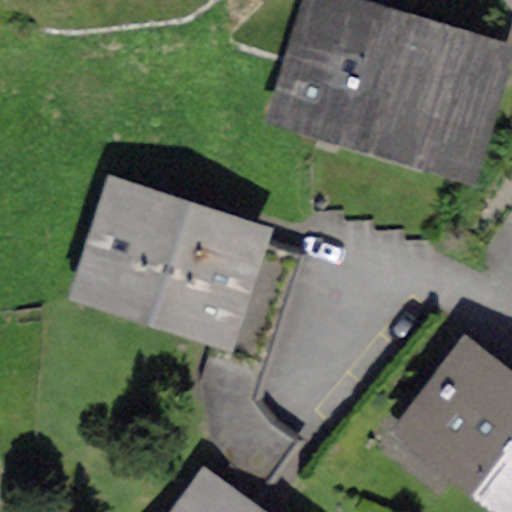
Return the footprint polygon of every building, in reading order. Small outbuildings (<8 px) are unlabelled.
[(328,0),(315,0),(287,96),(460,149),(491,50),(328,0)] [(136,35),(142,64),(169,59),(164,30),(136,35)] [(92,274),(216,314),(242,233),(180,213),(186,196),(167,190),(161,207),(118,193),(92,274)] [(207,427),(237,461),(261,478),(294,432),(270,415),(251,391),(298,246),(244,229),(197,374),(207,427)] [(411,419),(511,495),(511,384),(465,348),(411,419)] [(238,511),(233,508),(251,484),(226,466),(209,491),(204,487),(185,511),(238,511)]
